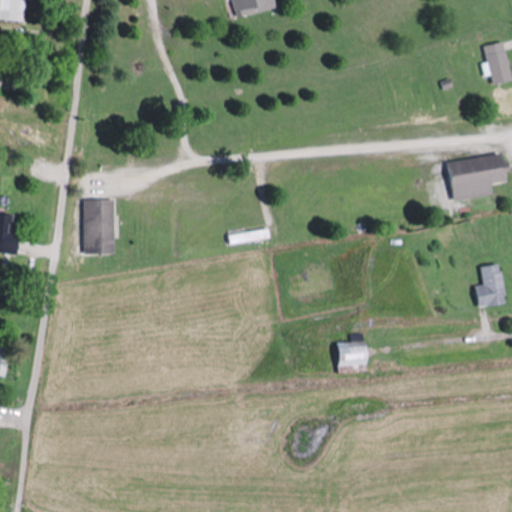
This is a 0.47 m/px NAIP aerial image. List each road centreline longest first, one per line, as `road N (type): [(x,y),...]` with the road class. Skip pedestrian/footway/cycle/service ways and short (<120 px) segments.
road 1 (residential): [(17,511),(86,0)]
road 2 (track): [(184,164),(149,0)]
